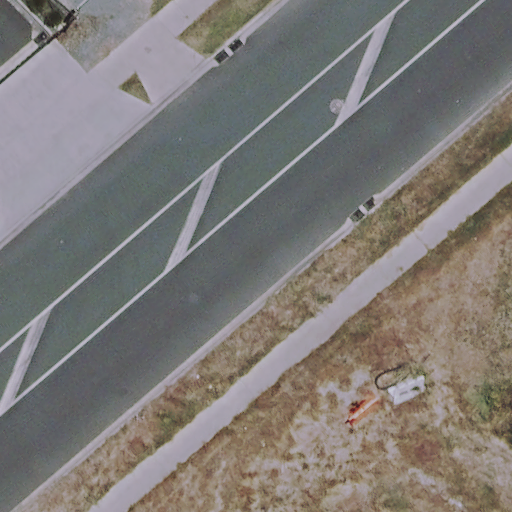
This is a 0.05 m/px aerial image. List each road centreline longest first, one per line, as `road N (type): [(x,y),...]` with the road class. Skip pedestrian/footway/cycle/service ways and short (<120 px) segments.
road 1 (unclassified): [(0,408),(460,0)]
road 2 (unknown): [(241,194),(511,487)]
